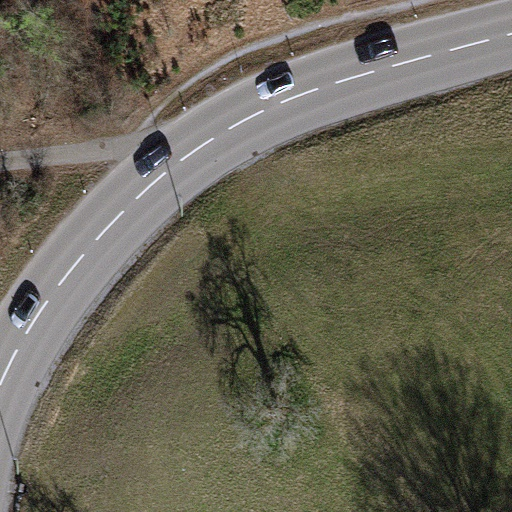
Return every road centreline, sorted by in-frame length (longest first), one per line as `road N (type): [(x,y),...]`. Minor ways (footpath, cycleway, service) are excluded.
road 1 (tertiary): [(0,392),(60,290),(170,170),(257,118),(350,79),(511,43)]
road 2 (track): [(0,156),(133,146),(170,170)]
